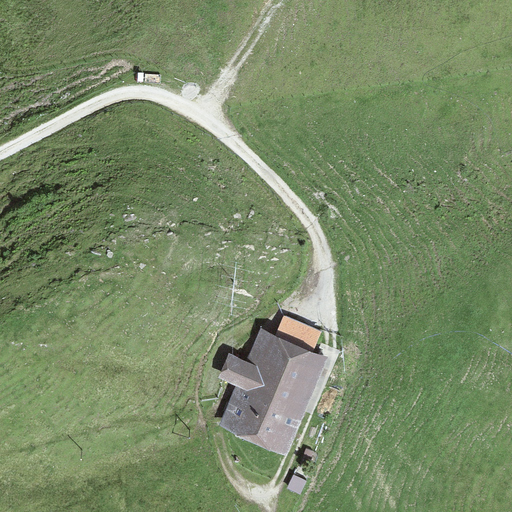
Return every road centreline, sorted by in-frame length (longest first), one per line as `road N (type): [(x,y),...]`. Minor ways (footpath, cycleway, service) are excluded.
road 1 (track): [(329,296),(295,204),(237,148),(174,104),(127,95),(0,162)]
road 2 (track): [(283,0),(217,87),(174,104)]
